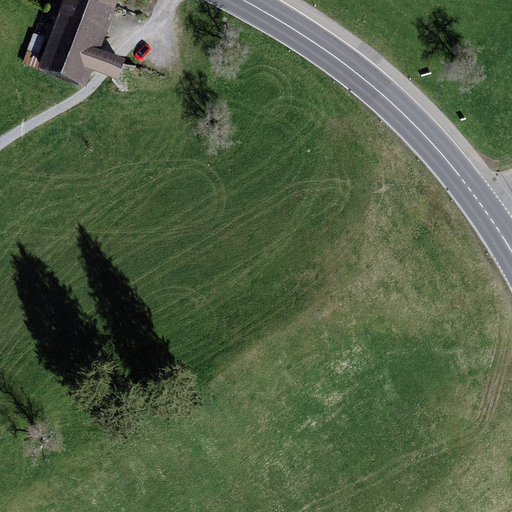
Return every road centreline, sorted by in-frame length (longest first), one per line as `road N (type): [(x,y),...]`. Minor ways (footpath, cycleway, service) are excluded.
road 1 (secondary): [(238,0),(302,32),(401,109),(486,208),(511,252)]
road 2 (track): [(0,151),(67,103),(148,82),(172,41),(178,0)]
